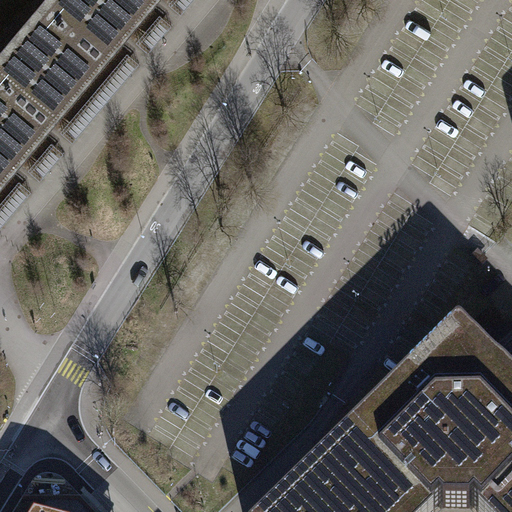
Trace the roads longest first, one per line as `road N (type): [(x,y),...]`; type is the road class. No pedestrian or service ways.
road 1 (unclassified): [(45,418),(305,0)]
road 2 (unclassified): [(140,511),(45,418)]
